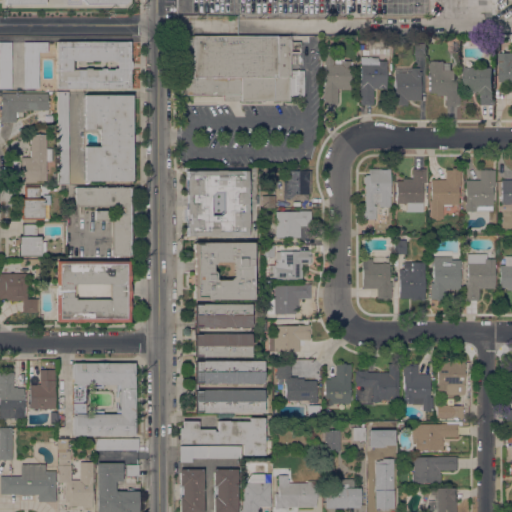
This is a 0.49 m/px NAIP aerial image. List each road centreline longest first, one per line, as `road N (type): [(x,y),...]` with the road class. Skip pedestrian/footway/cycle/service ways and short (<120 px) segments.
road 1 (tertiary): [(159,511),(155,24)]
road 2 (residential): [(344,332),(344,140)]
road 3 (residential): [(486,511),(488,332)]
road 4 (residential): [(511,332),(344,332)]
road 5 (residential): [(511,140),(344,140)]
road 6 (residential): [(158,341),(0,341)]
road 7 (tertiary): [(155,24),(0,24)]
